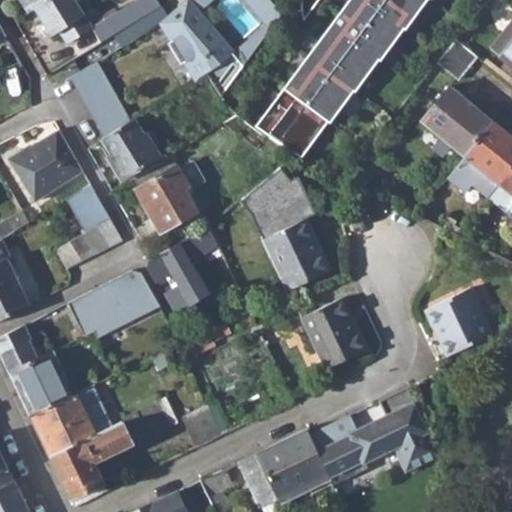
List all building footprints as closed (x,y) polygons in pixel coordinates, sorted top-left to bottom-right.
[(24,0),(31,10),(38,6),(54,32),(58,29),(66,42),(95,25),(79,0),(24,0)] [(136,0),(108,18),(117,32),(152,11),(164,3),(162,0),(136,0)] [(212,0),(250,0),(273,25),(282,14),(284,10),(275,0),(186,0),(171,14),(182,30),(210,71),(223,92),(247,61),(201,11),(212,0)] [(353,0),(346,11),(342,8),(256,124),(268,133),(303,156),(330,121),(331,122),(380,58),(382,59),(406,26),(407,27),(427,0),(353,0)] [(353,0),(347,0),(342,8),(346,11),(353,0)] [(511,22),(492,46),(511,63),(511,22)] [(210,71),(182,30),(176,35),(200,77),(210,71)] [(441,61),(461,77),(479,55),(460,37),(441,61)] [(425,118),(467,154),(495,119),(452,85),(425,118)] [(225,122),(259,146),(268,133),(256,124),(239,112),(225,122)] [(113,160),(123,177),(162,154),(148,131),(146,133),(138,118),(106,137),(116,157),(113,160)] [(467,154),(501,182),(511,168),(511,133),(495,119),(467,154)] [(61,130),(30,147),(31,149),(24,152),(21,148),(9,154),(35,198),(84,170),(61,130)] [(24,152),(31,149),(30,147),(28,144),(21,148),(24,152)] [(345,177),(364,187),(373,175),(357,163),(345,177)] [(139,188),(162,230),(198,209),(187,188),(191,185),(179,165),(139,188)] [(511,168),(501,182),(491,196),(511,213),(511,168)] [(92,183),(68,197),(88,232),(113,219),(92,183)] [(23,209),(8,217),(16,229),(29,221),(23,209)] [(0,239),(2,238),(16,229),(8,217),(0,221),(0,239)] [(265,237),(273,256),(287,282),(289,287),(329,269),(304,217),(265,237)] [(87,232),(98,253),(123,239),(113,219),(88,232),(87,232)] [(150,266),(157,278),(221,245),(211,224),(153,255),(150,266)] [(72,240),(83,261),(98,253),(87,232),(72,240)] [(0,239),(0,280),(15,272),(6,256),(10,254),(2,238),(0,239)] [(57,248),(68,268),(83,261),(72,240),(57,248)] [(273,288),(287,282),(273,256),(260,262),(273,288)] [(91,338),(161,301),(140,263),(71,299),(91,338)] [(15,272),(0,280),(0,318),(24,307),(31,303),(15,272)] [(431,305),(454,352),(498,330),(477,285),(431,305)] [(303,315),(327,367),(367,348),(342,297),(303,315)] [(2,350),(32,414),(72,395),(62,375),(65,374),(54,350),(41,356),(31,337),(2,350)] [(152,357),(157,369),(179,358),(174,346),(152,357)] [(343,417),(313,431),(332,472),(336,482),(368,466),(365,459),(396,444),(407,467),(414,464),(415,467),(435,457),(433,454),(440,452),(408,385),(381,399),(388,414),(383,417),(385,421),(375,426),(373,421),(360,428),(351,432),(343,417)] [(72,395),(32,414),(52,455),(98,432),(78,392),(72,395)] [(126,417),(137,440),(179,421),(168,397),(126,417)] [(382,401),(354,412),(358,423),(386,412),(382,401)] [(185,415),(199,444),(222,433),(208,404),(185,415)] [(352,413),(343,417),(351,432),(360,428),(352,413)] [(383,417),(373,421),(375,426),(385,421),(383,417)] [(98,432),(52,455),(73,497),(107,480),(99,464),(94,466),(91,457),(103,452),(105,456),(134,442),(124,420),(98,432)] [(261,451),(282,495),(332,472),(313,431),(309,427),(261,451)] [(0,485),(14,479),(0,449),(0,485)] [(240,461),(267,511),(278,511),(280,511),(276,498),(282,495),(261,451),(240,461)] [(204,478),(220,511),(231,511),(234,510),(225,492),(236,486),(227,467),(204,478)] [(220,511),(204,478),(191,484),(204,511),(220,511)] [(0,511),(30,511),(14,479),(0,485),(0,511)]
